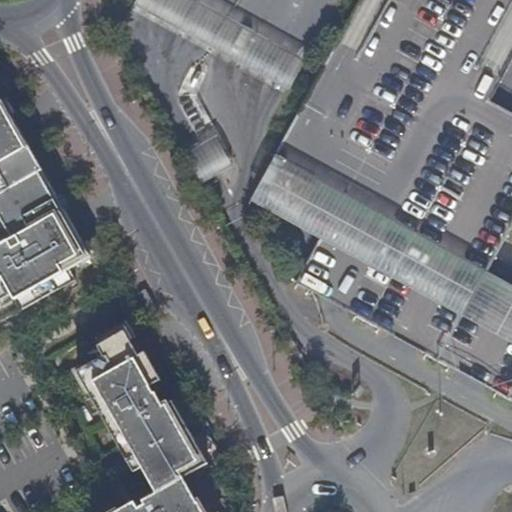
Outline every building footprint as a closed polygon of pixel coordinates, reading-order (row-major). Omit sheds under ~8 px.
[(188,0),(141,0),(136,9),(292,93),(308,63),(188,0)] [(511,0),(360,0),(253,198),(322,236),(297,282),(511,398),(511,113),(487,100),(511,52),(511,0)] [(0,302),(11,296),(14,302),(92,257),(3,103),(0,104),(0,218),(12,238),(0,244),(0,302)] [(122,452),(176,420),(167,405),(163,407),(155,393),(153,393),(150,387),(161,381),(145,353),(139,356),(124,332),(98,347),(103,357),(77,373),(122,452)] [(176,420),(122,452),(134,473),(142,468),(140,464),(191,434),(172,401),(167,405),(176,420)] [(203,511),(182,475),(207,461),(191,434),(140,464),(142,468),(157,493),(143,501),(145,505),(132,511),(126,511),(124,508),(117,511),(203,511)]
